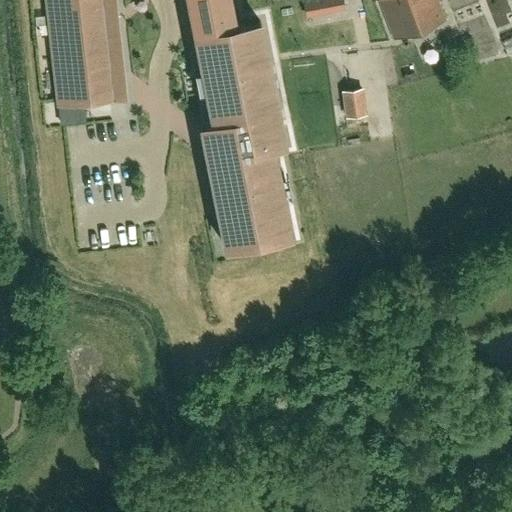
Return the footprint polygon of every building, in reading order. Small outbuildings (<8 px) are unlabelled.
[(47,0),(59,102),(122,95),(120,73),(116,74),(115,65),(119,64),(111,0),(47,0)] [(188,0),(217,145),(206,147),(226,247),(228,247),(226,237),(239,234),(241,244),(254,242),(254,240),(242,242),(241,235),(259,231),(261,240),(290,234),(272,146),(284,143),(260,22),(258,22),(260,32),(247,35),(245,25),(233,27),(227,0),(188,0)] [(343,0),(322,0),(325,13),(345,9),(343,0)] [(379,0),(394,38),(445,19),(437,0),(379,0)] [(347,89),(341,90),(344,118),(365,115),(367,115),(364,87),(347,89)]
